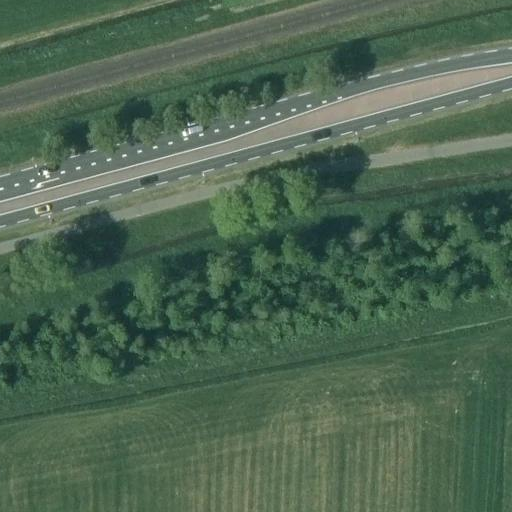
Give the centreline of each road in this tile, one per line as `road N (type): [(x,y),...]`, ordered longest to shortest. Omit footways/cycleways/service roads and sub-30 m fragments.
road 1 (secondary): [(0,223),(511,85)]
road 2 (secondary): [(511,62),(428,75),(0,185)]
